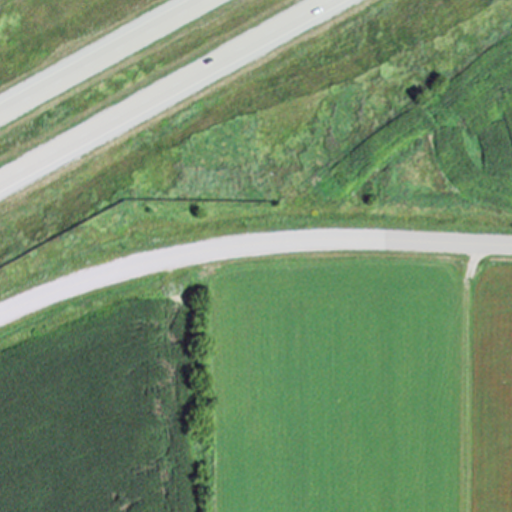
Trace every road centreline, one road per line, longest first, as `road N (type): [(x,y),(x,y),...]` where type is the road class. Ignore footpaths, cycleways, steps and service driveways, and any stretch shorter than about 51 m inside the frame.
road 1 (tertiary): [(511,242),(382,236),(239,245),(163,259),(38,297),(0,317)]
road 2 (trunk): [(0,190),(344,0)]
road 3 (trunk): [(213,0),(0,115)]
